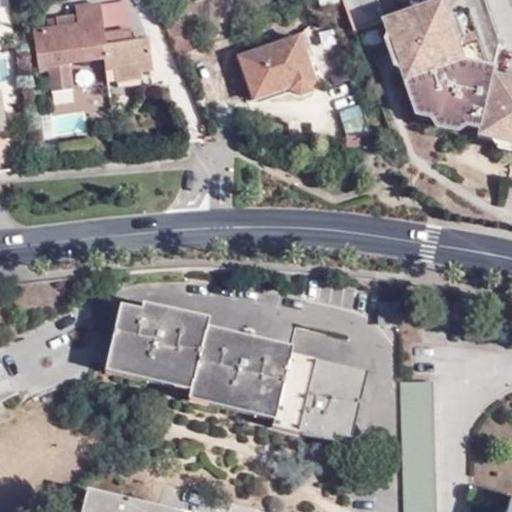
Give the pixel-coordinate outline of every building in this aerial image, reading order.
[(124,0),(105,0),(97,1),(101,31),(128,27),(124,0)] [(276,0),(244,0),(250,16),(279,6),(276,0)] [(344,0),(354,30),(383,20),(378,0),(344,0)] [(511,79),(511,80),(492,75),(500,40),(486,0),(440,0),(383,20),(387,32),(394,56),(403,53),(405,61),(399,68),(399,70),(414,114),(429,117),(437,113),(442,119),(455,121),(459,118),(464,127),(477,130),(476,137),(491,140),(499,133),(505,138),(511,139),(511,79)] [(82,21),(33,28),(36,58),(60,55),(61,60),(103,55),(105,67),(113,66),(114,72),(137,69),(150,67),(146,37),(130,39),(128,27),(101,31),(97,1),(84,3),(79,4),(82,21)] [(383,40),(392,68),(399,70),(399,68),(405,61),(403,53),(394,56),(387,32),(383,40)] [(298,37),(240,58),(255,100),(290,87),(292,93),(301,96),(309,93),(314,82),(311,76),(317,74),(311,56),(305,58),(298,37)] [(137,69),(114,72),(116,86),(139,82),(137,69)] [(436,127),(457,132),(464,127),(459,118),(455,121),(442,119),(437,113),(429,117),(436,127)] [(491,140),(498,148),(511,151),(511,139),(505,138),(499,133),(491,140)] [(193,387),(277,410),(275,418),(305,425),(303,433),(319,437),(321,430),(349,438),(364,383),(325,373),(290,364),(293,354),(258,345),(261,335),(253,333),(247,332),(245,341),(208,331),(207,331),(209,323),(178,315),(181,307),(174,305),(167,303),(164,311),(126,301),(111,357),(194,380),(193,387)] [(373,324),(395,324),(395,301),(374,301),(373,324)] [(2,366),(0,367),(0,402),(18,392),(2,366)] [(413,379),(397,379),(401,511),(432,511),(430,379),(413,379)] [(0,415),(8,410),(3,403),(0,404),(0,415)] [(145,511),(135,509),(136,501),(123,499),(122,505),(85,496),(80,511),(145,511)]
